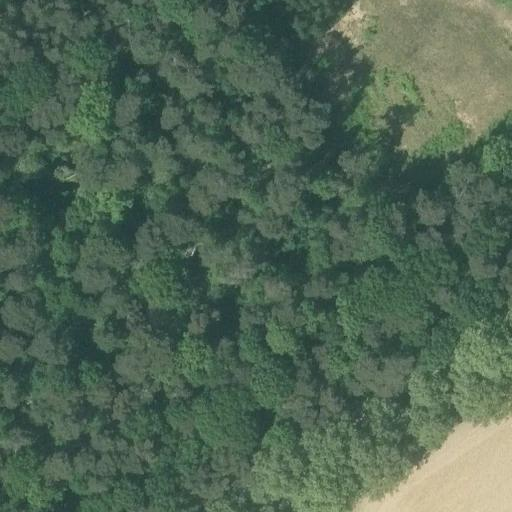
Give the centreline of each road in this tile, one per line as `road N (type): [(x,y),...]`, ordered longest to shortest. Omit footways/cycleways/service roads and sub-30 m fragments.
road 1 (tertiary): [(275,511),(511,347)]
road 2 (track): [(0,103),(156,7)]
